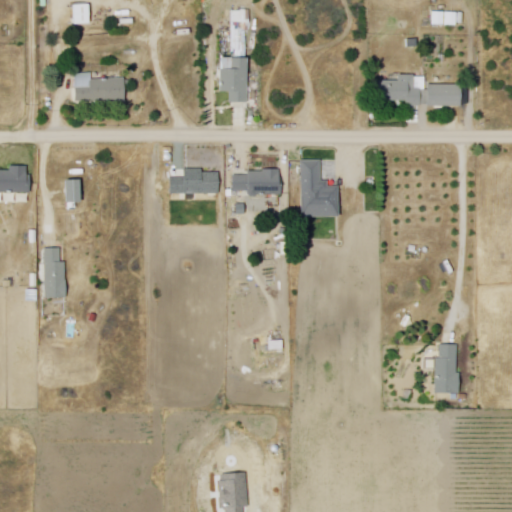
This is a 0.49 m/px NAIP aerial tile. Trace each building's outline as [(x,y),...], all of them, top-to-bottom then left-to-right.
[(74,8),(89,7),(90,25),(74,26),(74,8)] [(444,14),(433,15),(433,27),(433,29),(444,28),(444,14)] [(446,15),(458,15),(458,28),(446,28),(446,15)] [(232,17),(246,17),(246,59),(235,59),(235,46),(233,46),(232,17)] [(418,41),(406,41),(406,50),(418,50),(418,41)] [(219,49),(233,49),(233,59),(228,59),(229,72),(219,72),(219,49)] [(246,59),(248,105),(231,106),(230,93),(216,94),(215,74),(230,74),(229,60),(246,59)] [(124,79),(126,102),(77,107),(74,76),(90,75),(91,82),(124,79)] [(399,83),(399,77),(423,77),(422,108),(406,108),(406,103),(371,102),(371,82),(399,83)] [(461,87),(460,110),(427,109),(427,86),(461,87)] [(299,162),(320,162),(321,184),(330,184),(330,190),(340,189),(340,224),(300,225),(299,162)] [(27,165),(27,177),(33,177),(33,196),(0,196),(0,173),(11,173),(11,165),(27,165)] [(283,170),(282,200),(251,199),(251,195),(232,194),(232,179),(246,179),(246,172),(260,173),(260,169),(283,170)] [(170,196),(169,179),(183,179),(183,170),(202,170),(202,175),(218,175),(219,195),(170,196)] [(65,206),(65,184),(80,183),(80,206),(65,206)] [(45,249),(61,249),(61,266),(67,266),(67,303),(45,304),(45,249)] [(458,346),(456,375),(462,375),(461,397),(430,396),(432,360),(439,360),(440,345),(458,346)]
